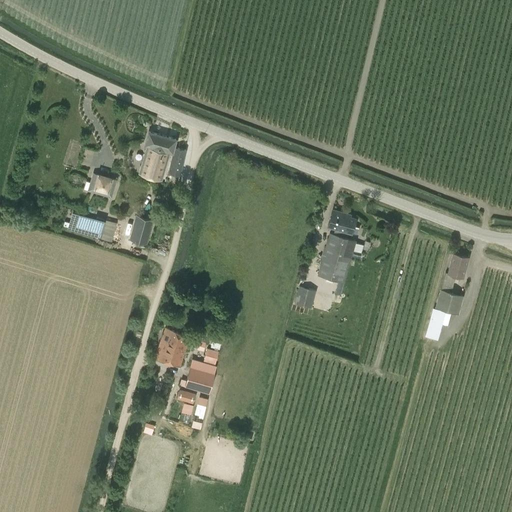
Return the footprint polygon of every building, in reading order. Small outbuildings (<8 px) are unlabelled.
[(180,174),(186,149),(173,146),(174,138),(147,132),(144,145),(146,146),(140,175),(163,180),(169,151),(172,151),(173,151),(168,172),(180,174)] [(111,196),(116,179),(94,173),(89,189),(89,190),(111,196)] [(332,209),(327,226),(351,233),(356,218),(348,216),(349,214),(332,209)] [(79,222),(90,225),(92,218),(81,215),(79,222)] [(152,219),(135,215),(130,239),(146,243),(152,219)] [(99,239),(98,240),(114,244),(119,225),(103,220),(103,222),(95,220),(91,237),(99,239)] [(329,231),(317,275),(344,283),(353,250),(361,253),(363,245),(355,243),(356,240),(329,231)] [(468,257),(452,253),(447,273),(463,277),(468,257)] [(316,290),(299,285),(294,303),(311,308),(316,290)] [(452,291),(440,288),(434,307),(458,314),(463,295),(452,291)] [(432,313),(425,336),(437,339),(444,316),(432,313)] [(165,327),(154,358),(179,366),(189,336),(165,327)] [(211,336),(213,329),(205,327),(203,334),(211,336)] [(195,339),(194,348),(204,349),(205,341),(195,339)] [(182,378),(179,384),(209,393),(211,384),(210,384),(213,374),(212,374),(219,351),(207,348),(204,361),(192,359),(190,367),(189,367),(186,379),(182,378)] [(191,403),(194,394),(180,390),(177,399),(191,403)] [(183,401),(180,410),(190,413),(193,404),(183,401)] [(143,432),(153,433),(154,422),(144,421),(143,432)]
